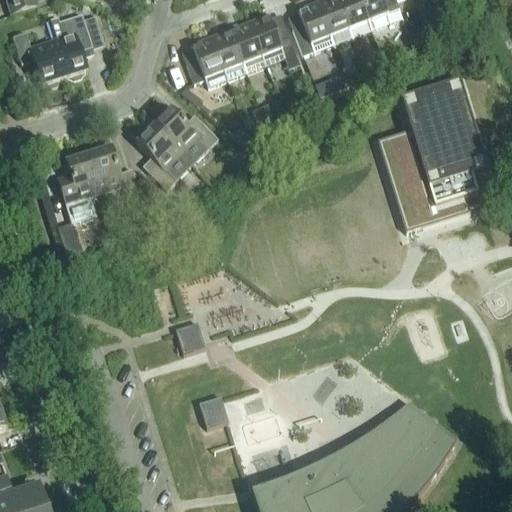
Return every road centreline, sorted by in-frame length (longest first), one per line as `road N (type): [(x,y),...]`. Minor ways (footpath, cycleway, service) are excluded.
road 1 (residential): [(97,511),(0,203)]
road 2 (residential): [(0,147),(128,103),(156,30)]
